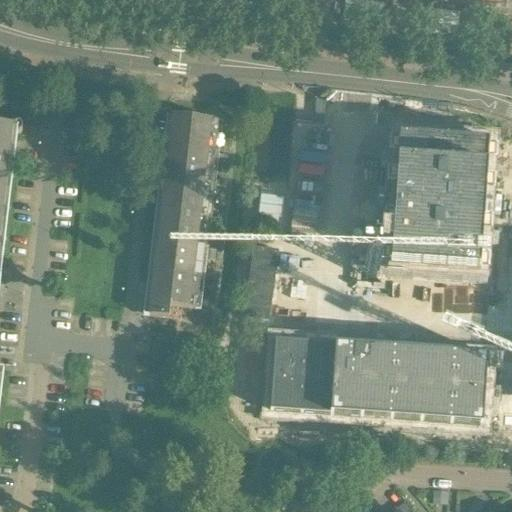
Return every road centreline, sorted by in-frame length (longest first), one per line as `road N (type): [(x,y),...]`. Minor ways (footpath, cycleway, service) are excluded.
road 1 (residential): [(24,511),(62,70)]
road 2 (tertiary): [(268,68),(493,96)]
road 3 (residential): [(326,511),(388,476),(511,483)]
road 4 (tertiary): [(268,68),(224,52),(126,44),(95,50)]
road 5 (tertiary): [(95,50),(132,64),(194,71),(268,68)]
